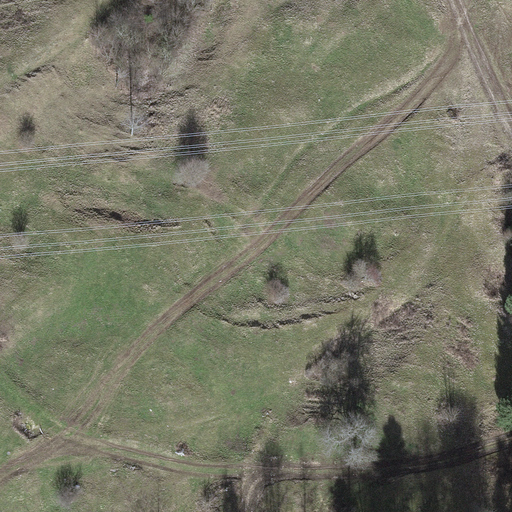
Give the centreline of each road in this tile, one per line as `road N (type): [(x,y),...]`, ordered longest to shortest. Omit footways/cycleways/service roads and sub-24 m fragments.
road 1 (track): [(511,435),(384,465),(250,472),(61,458),(0,475)]
road 2 (track): [(458,0),(511,121)]
